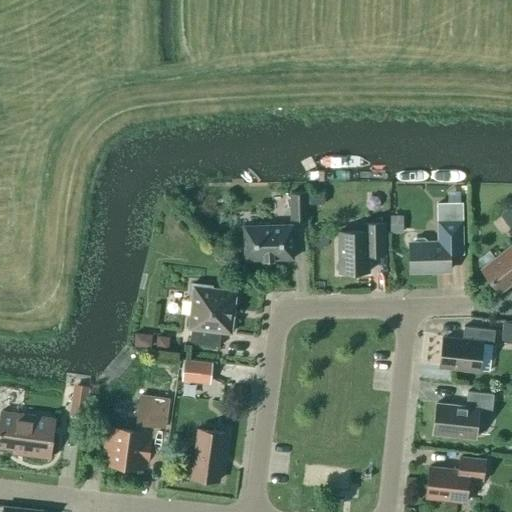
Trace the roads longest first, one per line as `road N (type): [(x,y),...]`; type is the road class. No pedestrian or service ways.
road 1 (residential): [(252,511),(282,317),(298,310),(404,310)]
road 2 (residential): [(386,511),(404,310)]
